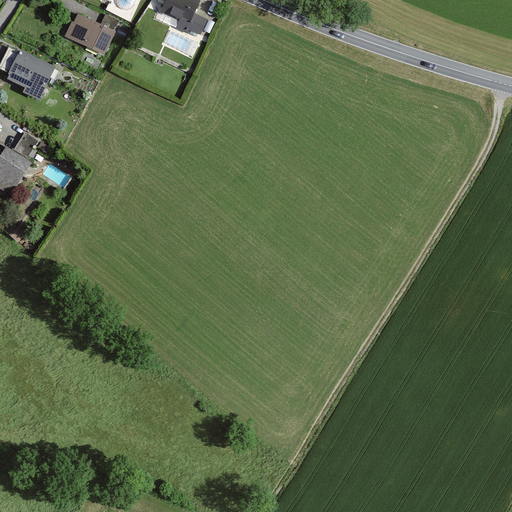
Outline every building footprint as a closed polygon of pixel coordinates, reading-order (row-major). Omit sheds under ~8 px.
[(186,30),(198,36),(205,20),(193,15),(199,2),(194,0),(158,0),(162,1),(157,13),(176,22),(173,29),(185,34),(186,30)] [(98,27),(75,16),(71,24),(69,23),(61,38),(100,57),(117,22),(103,16),(98,27)] [(51,68),(17,52),(3,82),(21,90),(19,95),(35,102),(51,68)] [(10,153),(2,148),(0,150),(0,191),(8,197),(29,164),(23,160),(35,143),(21,134),(10,153)] [(18,229),(11,238),(18,244),(25,235),(18,229)]
